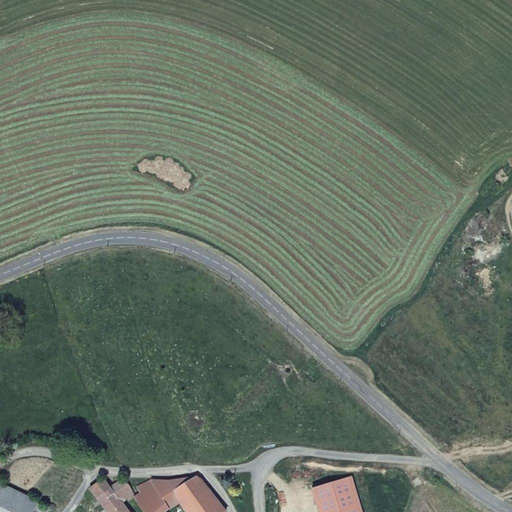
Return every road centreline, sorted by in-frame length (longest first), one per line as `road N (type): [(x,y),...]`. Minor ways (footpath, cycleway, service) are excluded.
road 1 (secondary): [(426,450),(248,283),(204,256),(169,242),(95,239),(0,275)]
road 2 (unclassified): [(0,462),(49,453),(89,470),(208,472)]
road 3 (unclassified): [(258,469),(285,453),(426,450)]
